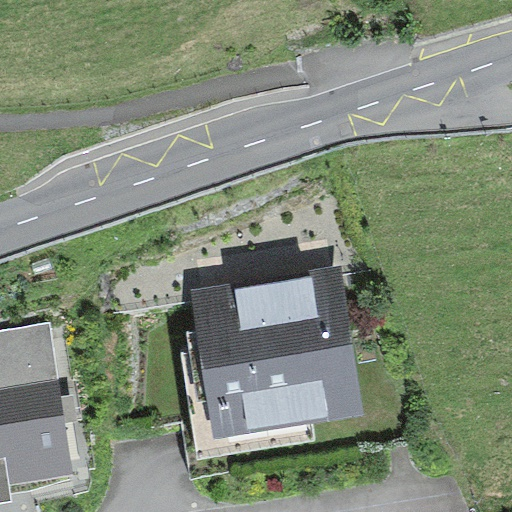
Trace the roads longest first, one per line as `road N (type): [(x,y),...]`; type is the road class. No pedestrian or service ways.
road 1 (tertiary): [(511,55),(0,229)]
road 2 (track): [(511,110),(443,105),(379,65),(342,63),(132,111),(0,118)]
road 3 (residential): [(468,491),(345,511)]
